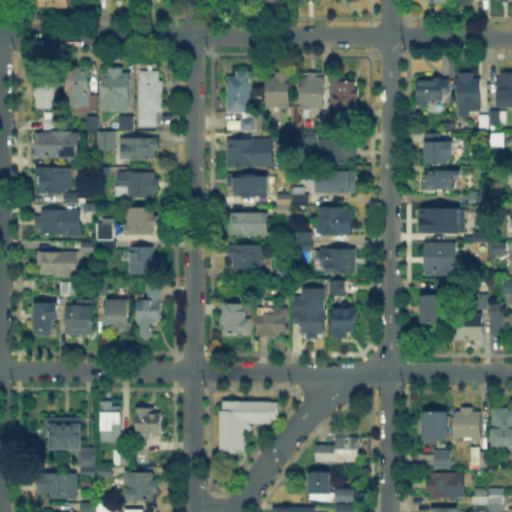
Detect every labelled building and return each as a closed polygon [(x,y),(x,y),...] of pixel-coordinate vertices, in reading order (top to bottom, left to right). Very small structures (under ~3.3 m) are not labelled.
[(97,114),(78,114),(78,106),(65,106),(65,63),(89,63),(89,95),(97,95),(97,114)] [(102,111),(102,69),(129,69),(129,112),(102,111)] [(229,113),(229,71),(251,71),(251,113),(229,113)] [(275,79),(275,71),(293,71),(293,108),(266,108),(266,79),(275,79)] [(156,126),(139,126),(139,74),(164,75),(163,112),(156,112),(156,126)] [(480,112),(458,112),(458,74),(480,74),(480,112)] [(511,107),(498,107),(499,74),(511,74),(511,107)] [(301,76),(324,76),(324,110),(301,110),(301,76)] [(443,100),(417,100),(417,78),(449,78),(449,92),(443,92),(443,100)] [(340,109),(334,109),(334,81),(358,81),(357,118),(340,118),(340,109)] [(59,85),(59,108),(36,108),(36,85),(59,85)] [(491,123),(491,112),(505,112),(505,123),(491,123)] [(491,123),(480,123),(480,114),(491,114),(491,123)] [(45,127),(45,116),(64,116),(64,127),(45,127)] [(121,130),(121,118),(133,118),(133,130),(121,130)] [(241,131),(241,118),(269,118),(269,131),(241,131)] [(277,142),(277,132),(288,132),(288,142),(277,142)] [(36,161),(36,133),(79,133),(79,161),(36,161)] [(99,149),(99,134),(114,134),(114,149),(99,149)] [(442,135),(442,141),(451,141),(451,164),(427,164),(427,135),(442,135)] [(490,146),(490,136),(504,136),(504,146),(490,146)] [(154,159),(122,159),(122,139),(160,139),(160,149),(154,149),(154,159)] [(229,167),(229,140),(273,141),(273,167),(229,167)] [(355,144),(355,164),(321,164),(321,144),(355,144)] [(111,165),(111,176),(101,176),(101,165),(111,165)] [(64,194),(37,194),(37,169),(73,169),(73,191),(80,191),(80,201),(64,201),(64,194)] [(318,193),(318,172),(357,172),(357,196),(353,196),(353,194),(318,193)] [(456,173),(456,189),(428,189),(428,172),(456,173)] [(118,173),(158,174),(158,198),(118,198),(118,173)] [(270,186),(270,194),(236,194),(236,186),(229,186),(229,176),(270,176),(270,186)] [(305,186),(305,195),(310,195),(310,202),(295,202),(295,186),(305,186)] [(277,201),(277,192),(292,193),(292,201),(277,201)] [(85,205),(98,205),(98,213),(85,213),(85,205)] [(278,215),(278,205),(292,205),(292,215),(278,215)] [(155,208),(155,216),(157,216),(157,236),(127,235),(127,208),(155,208)] [(352,209),(352,236),(318,235),(318,209),(352,209)] [(38,217),(42,217),(42,210),(82,210),(82,236),(38,236),(38,217)] [(465,211),(465,234),(427,234),(427,211),(465,211)] [(226,235),(226,215),(268,215),(268,235),(226,235)] [(96,236),(96,222),(115,222),(115,250),(100,250),(100,236),(96,236)] [(485,227),(485,238),(466,238),(466,227),(485,227)] [(296,234),(313,234),(313,251),(296,251),(296,234)] [(504,255),(503,241),(485,241),(486,255),(504,255)] [(96,242),(96,252),(85,252),(85,242),(96,242)] [(424,273),(424,244),(457,244),(457,274),(424,273)] [(228,245),(262,245),(261,268),(228,268),(228,245)] [(499,256),(499,245),(508,245),(507,256),(499,256)] [(132,273),(132,247),(154,247),(154,273),(132,273)] [(320,250),(357,250),(356,272),(320,272),(320,250)] [(40,252),(78,253),(78,277),(40,277),(40,252)] [(107,278),(107,294),(98,294),(98,278),(107,278)] [(509,301),(511,301),(511,278),(502,278),(501,292),(510,292),(509,301)] [(451,280),(450,291),(437,291),(437,280),(451,280)] [(152,337),(139,337),(139,302),(147,302),(147,281),(161,281),(161,321),(153,321),(152,337)] [(333,296),(333,281),(346,281),(346,296),(333,296)] [(293,294),(293,283),(301,283),(301,294),(293,294)] [(63,295),(63,284),(72,284),(72,295),(63,295)] [(420,322),(420,296),(442,296),(442,322),(420,322)] [(476,309),(476,296),(487,296),(487,309),(476,309)] [(303,337),(303,299),(326,299),(325,337),(303,337)] [(68,305),(85,305),(85,300),(94,300),(94,336),(68,336),(68,305)] [(128,300),(128,320),(131,320),(131,335),(116,334),(116,326),(107,326),(107,300),(128,300)] [(245,304),(245,319),(252,319),(251,336),(222,336),(222,304),(245,304)] [(55,305),(55,336),(36,336),(36,305),(55,305)] [(493,324),(493,307),(505,307),(505,324),(493,324)] [(260,336),(260,309),(287,309),(287,336),(260,336)] [(334,309),(362,309),(362,315),(356,315),(356,337),(334,337),(334,309)] [(458,315),(484,316),(484,342),(458,342),(458,315)] [(113,400),(113,407),(123,407),(123,441),(102,440),(102,400),(113,400)] [(273,400),(273,401),(280,401),(280,417),(273,417),(273,426),(246,425),(246,452),(223,451),(223,411),(226,412),(226,400),(273,400)] [(136,436),(136,409),(161,409),(161,436),(136,436)] [(454,410),(482,410),(481,440),(454,439),(454,410)] [(448,413),(448,440),(425,440),(425,413),(448,413)] [(511,443),(493,443),(493,413),(511,413),(511,443)] [(81,419),(80,449),(96,449),(96,466),(79,466),(79,451),(48,451),(48,419),(81,419)] [(318,444),(340,444),(340,439),(359,439),(359,462),(318,462),(318,444)] [(433,468),(433,449),(450,449),(450,468),(433,468)] [(115,464),(115,452),(128,452),(128,464),(115,464)] [(472,464),(472,452),(485,452),(485,464),(472,464)] [(82,479),(82,467),(94,468),(94,479),(82,479)] [(101,477),(101,468),(111,468),(111,477),(101,477)] [(153,474),(153,481),(157,481),(157,501),(126,501),(126,473),(153,474)] [(311,473),(332,473),(332,500),(311,500),(311,473)] [(38,474),(77,474),(77,498),(38,498),(38,474)] [(428,498),(428,475),(465,475),(465,498),(428,498)] [(475,509),(475,489),(486,489),(486,509),(475,509)] [(337,504),(337,490),(356,490),(356,511),(339,511),(339,504),(337,504)] [(492,510),(492,491),(503,491),(503,510),(492,510)] [(78,511),(106,510),(106,501),(77,502),(78,511)]
